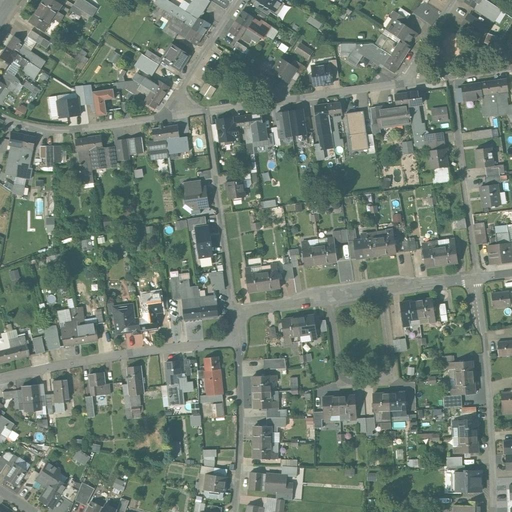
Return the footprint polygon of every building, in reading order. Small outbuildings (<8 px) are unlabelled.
[(63,6),(54,0),(44,0),(39,9),(54,19),(63,6)] [(253,0),(254,0),(274,13),(283,0),(253,0)] [(501,10),(485,0),(466,0),(465,2),(494,21),(501,10)] [(510,8),(502,3),(499,8),(507,13),(510,8)] [(84,12),(74,6),(71,11),(80,17),(84,12)] [(54,19),(39,9),(30,23),(45,32),(54,19)] [(253,18),(243,11),(236,22),(255,34),(263,39),(271,27),(263,22),(261,25),(252,19),(253,18)] [(407,20),(394,11),(391,17),(394,19),(394,18),(404,25),(407,20)] [(482,24),(469,15),(463,25),(476,34),(482,24)] [(195,24),(186,18),(183,23),(192,29),(195,24)] [(209,25),(199,18),(195,24),(192,29),(203,36),(209,25)] [(404,25),(394,18),(394,19),(386,31),(401,40),(408,45),(413,37),(414,38),(417,38),(418,35),(418,33),(404,25)] [(255,34),(236,22),(229,32),(239,39),(243,34),(252,40),(255,34)] [(192,29),(183,23),(179,28),(189,34),(192,29)] [(192,29),(189,34),(185,40),(196,46),(203,36),(192,29)] [(260,38),(255,34),(252,40),(257,43),(260,38)] [(24,44),(13,37),(6,48),(17,55),(20,50),(24,44)] [(63,44),(53,38),(50,43),(60,49),(63,44)] [(397,45),(388,39),(382,50),(402,63),(412,47),(408,45),(401,40),(397,45)] [(246,48),(237,42),(233,47),(243,53),(246,48)] [(288,53),(291,47),(283,42),(279,48),(288,53)] [(370,45),(340,44),(339,57),(345,60),(356,67),(364,55),(370,45)] [(189,56),(172,45),(162,60),(162,61),(179,72),(189,56)] [(312,52),(301,45),(297,52),(308,59),(312,52)] [(381,50),(373,45),(371,45),(370,45),(364,55),(376,63),(378,60),(382,62),(380,64),(395,74),(402,63),(382,50),(381,50)] [(17,55),(6,48),(0,57),(0,58),(10,65),(14,60),(17,55)] [(29,55),(20,50),(17,55),(26,60),(29,55)] [(162,60),(148,51),(144,57),(158,66),(162,61),(162,60)] [(26,60),(17,55),(14,60),(23,65),(26,60)] [(295,68),(281,59),(271,73),(287,84),(293,75),(297,69),(295,68)] [(336,60),(329,61),(329,64),(330,64),(332,79),(339,78),(336,60)] [(305,67),(298,62),(295,68),(297,69),(293,75),(298,79),(305,67)] [(329,64),(312,66),(315,86),(333,83),(332,79),(330,64),(329,64)] [(169,88),(158,81),(155,87),(137,75),(134,81),(142,86),(162,99),(169,88)] [(16,87),(3,79),(0,83),(0,84),(4,87),(3,87),(12,93),(16,87)] [(36,87),(26,80),(23,86),(33,92),(36,87)] [(506,80),(493,82),(498,116),(502,116),(504,115),(501,93),(507,92),(506,80)] [(142,86),(134,81),(124,82),(124,88),(139,97),(138,98),(155,110),(162,99),(142,86)] [(498,116),(493,82),(481,84),(482,96),(489,95),(492,117),(498,116)] [(216,90),(206,83),(200,93),(210,100),(216,90)] [(477,83),(461,86),(463,102),(480,100),(477,83)] [(91,86),(83,86),(86,106),(94,105),(92,93),(91,86)] [(113,90),(92,93),(94,105),(96,118),(107,116),(105,101),(115,100),(113,90)] [(419,92),(407,94),(409,106),(410,117),(411,126),(417,125),(418,125),(416,105),(421,104),(419,92)] [(407,94),(394,95),(396,108),(403,107),(409,106),(407,94)] [(57,97),(60,118),(80,116),(77,95),(57,97)] [(340,103),(328,105),(330,117),(336,117),(342,116),(340,103)] [(20,105),(14,114),(21,118),(27,109),(20,105)] [(328,105),(315,106),(321,148),(321,149),(321,150),(334,148),(334,147),(333,142),(333,136),(331,128),(330,117),(328,105)] [(446,108),(431,110),(433,123),(447,122),(446,108)] [(302,110),(289,112),(292,136),(298,135),(299,139),(301,141),(305,141),(307,138),(302,110)] [(279,138),(292,136),(289,112),(276,114),(279,138)] [(363,112),(346,114),(350,145),(357,144),(358,147),(368,146),(367,136),(363,112)] [(261,114),(248,116),(250,129),(256,128),(263,127),(261,114)] [(248,116),(236,118),(237,124),(238,130),(244,129),(250,129),(248,116)] [(232,119),(217,121),(217,125),(220,143),(235,141),(235,138),(239,137),(238,130),(237,124),(233,125),(232,119)] [(217,125),(211,126),(214,144),(220,143),(217,125)] [(177,126),(165,128),(167,140),(168,151),(169,160),(178,159),(178,156),(175,156),(172,139),(179,138),(177,126)] [(165,128),(152,129),(154,142),(160,141),(167,140),(165,128)] [(277,128),(271,129),(274,146),(280,145),(277,128)] [(250,129),(244,129),(248,155),(254,154),(252,139),(250,129)] [(490,130),(471,133),(472,141),(491,138),(490,130)] [(13,147),(12,151),(10,151),(6,175),(15,177),(23,136),(10,133),(8,146),(13,147)] [(373,135),(367,136),(368,146),(369,153),(375,153),(373,135)] [(15,177),(30,180),(32,169),(29,169),(31,154),(29,154),(30,150),(33,150),(35,138),(23,136),(15,177)] [(113,148),(102,149),(100,136),(88,138),(88,139),(90,151),(91,162),(92,168),(115,165),(113,148)] [(141,138),(128,140),(130,155),(143,153),(141,138)] [(88,139),(75,140),(77,153),(83,152),(90,151),(88,139)] [(127,140),(115,142),(118,160),(130,158),(127,140)] [(405,141),(405,154),(415,153),(415,141),(405,141)] [(44,146),(45,164),(70,163),(69,145),(44,146)] [(491,149),(475,151),(477,168),(493,166),(491,149)] [(433,151),(429,152),(431,169),(447,167),(445,150),(433,151)] [(178,159),(169,160),(171,176),(178,177),(181,177),(178,159)] [(250,173),(236,175),(237,182),(242,181),(251,179),(250,173)] [(200,180),(183,183),(184,190),(201,188),(200,180)] [(237,182),(225,183),(226,191),(228,190),(229,199),(245,197),(242,181),(237,182)] [(497,184),(480,187),(483,207),(500,205),(497,184)] [(184,190),(185,197),(184,197),(185,204),(190,207),(199,206),(200,209),(208,208),(206,195),(202,192),(202,188),(201,188),(184,190)] [(49,233),(57,233),(58,216),(50,216),(49,233)] [(205,217),(187,220),(189,231),(195,231),(195,230),(207,228),(205,217)] [(469,227),(468,217),(453,220),(455,230),(469,227)] [(207,228),(195,230),(195,231),(197,244),(196,244),(197,252),(198,252),(199,259),(211,258),(210,247),(212,246),(210,237),(208,237),(207,228)] [(347,230),(340,231),(342,243),(348,243),(347,230)] [(377,232),(361,235),(364,258),(380,256),(378,238),(377,232)] [(508,233),(497,235),(499,250),(494,250),(496,263),(511,261),(511,255),(511,244),(510,244),(508,233)] [(387,237),(378,238),(380,256),(396,254),(393,236),(387,237)] [(414,238),(407,239),(410,252),(416,251),(414,238)] [(454,239),(438,242),(441,265),(457,263),(454,239)] [(357,241),(348,243),(351,260),(359,259),(357,241)] [(438,242),(422,244),(425,267),(441,265),(438,242)] [(329,245),(319,247),(321,264),(337,262),(335,244),(329,245)] [(309,248),(303,249),(305,267),(321,264),(319,247),(309,248)] [(272,271),(262,273),(265,291),(280,288),(278,271),(272,271)] [(223,272),(212,274),(214,291),(225,289),(223,272)] [(252,274),(246,275),(249,293),(265,291),(262,273),(252,274)] [(160,293),(142,296),(145,313),(142,314),(143,319),(139,319),(141,332),(158,330),(156,314),(163,313),(163,311),(161,299),(160,293)] [(509,293),(492,295),(493,308),(510,307),(509,293)] [(215,296),(199,298),(200,306),(201,319),(218,318),(215,296)] [(432,299),(416,302),(419,319),(429,318),(435,317),(432,299)] [(416,302),(400,304),(403,321),(409,320),(419,319),(416,302)] [(191,307),(190,303),(183,304),(184,321),(201,319),(200,306),(191,307)] [(445,304),(439,305),(441,322),(447,321),(445,304)] [(131,306),(120,307),(121,310),(115,311),(118,334),(133,332),(132,320),(133,320),(131,306)] [(314,316),(298,318),(301,336),(310,334),(316,334),(314,316)] [(298,318),(282,320),(285,338),(291,337),(301,336),(298,318)] [(133,320),(132,320),(133,332),(133,336),(142,335),(141,332),(139,319),(133,320)] [(94,324),(83,326),(83,331),(78,332),(81,344),(97,341),(94,324)] [(69,329),(61,330),(64,347),(81,344),(78,332),(69,333),(69,329)] [(44,336),(34,338),(37,354),(48,352),(44,336)] [(58,337),(46,339),(49,351),(61,348),(58,337)] [(408,338),(396,339),(397,352),(410,350),(408,338)] [(18,346),(9,348),(12,360),(28,357),(24,340),(17,342),(18,346)] [(511,341),(497,343),(498,357),(511,355),(511,341)] [(0,350),(0,349),(0,363),(12,360),(9,348),(0,350)] [(218,358),(204,359),(206,371),(205,371),(207,395),(200,396),(201,403),(223,401),(218,358)] [(285,359),(264,360),(264,368),(286,367),(285,359)] [(180,362),(166,363),(167,375),(166,375),(168,385),(169,397),(170,406),(180,405),(184,405),(182,392),(193,391),(192,383),(186,383),(186,378),(181,378),(180,362)] [(473,362),(455,363),(455,369),(456,379),(474,378),(473,362)] [(141,367),(127,369),(129,381),(128,381),(128,385),(130,396),(145,394),(141,367)] [(104,373),(91,375),(92,387),(93,397),(101,396),(99,386),(106,385),(104,373)] [(270,376),(252,377),(253,393),(271,392),(270,382),(270,376)] [(474,378),(456,379),(457,389),(457,395),(475,394),(474,378)] [(67,380),(53,382),(54,393),(54,394),(55,404),(63,403),(62,393),(69,392),(67,380)] [(37,386),(22,387),(24,404),(34,403),(35,407),(39,406),(38,403),(39,402),(38,396),(37,386)] [(16,391),(2,392),(3,399),(17,398),(16,391)] [(271,392),(253,393),(254,409),(272,408),(271,402),(271,392)] [(511,392),(501,393),(502,413),(511,413),(511,392)] [(405,394),(389,395),(390,412),(400,412),(406,411),(405,394)] [(389,395),(373,396),(374,414),(380,413),(390,412),(389,395)] [(355,396),(339,397),(340,415),(350,415),(356,415),(355,396)] [(339,397),(323,398),(324,416),(330,416),(340,415),(339,397)] [(204,425),(203,415),(193,415),(193,426),(204,425)] [(411,431),(419,430),(418,417),(410,417),(411,431)] [(477,420),(459,421),(459,427),(459,437),(477,436),(477,420)] [(271,427),(254,427),(253,443),(271,443),(271,433),(271,427)] [(477,436),(459,437),(460,447),(460,453),(478,452),(477,436)] [(271,443),(253,443),(253,459),(271,459),(271,453),(271,443)] [(81,449),(76,458),(88,465),(93,456),(81,449)] [(218,466),(218,449),(206,449),(206,465),(218,466)] [(8,462),(0,456),(0,473),(8,462)] [(411,459),(411,466),(424,467),(425,459),(411,459)] [(59,469),(47,462),(38,474),(35,480),(36,481),(46,487),(38,501),(50,509),(56,499),(59,499),(60,498),(62,496),(68,485),(54,476),(59,469)] [(14,464),(4,478),(16,486),(26,472),(14,464)] [(215,468),(203,466),(201,473),(208,474),(214,475),(215,468)] [(465,466),(447,467),(447,474),(451,474),(452,474),(465,473),(465,472),(465,466)] [(293,468),(282,467),(281,476),(287,476),(287,477),(297,478),(298,468),(293,468)] [(34,471),(23,486),(30,490),(36,481),(35,480),(38,474),(34,471)] [(481,471),(465,472),(465,473),(452,474),(451,474),(452,492),(481,491),(481,471)] [(281,476),(251,473),(249,489),(278,492),(277,498),(285,499),(286,493),(292,493),(293,483),(286,483),(287,477),(287,476),(281,476)] [(214,475),(208,474),(205,490),(225,493),(227,477),(214,475)] [(68,485),(62,496),(67,499),(73,488),(77,482),(71,479),(68,485)] [(83,483),(75,500),(86,506),(95,489),(83,483)] [(73,488),(67,499),(73,503),(79,491),(73,488)] [(117,511),(119,511),(125,511),(129,502),(121,499),(117,511)] [(282,511),(284,500),(277,499),(275,511),(282,511)] [(89,505),(85,511),(102,511),(104,508),(92,502),(90,505),(89,505)] [(475,506),(455,506),(454,511),(481,511),(482,511),(482,502),(475,502),(475,506)]
